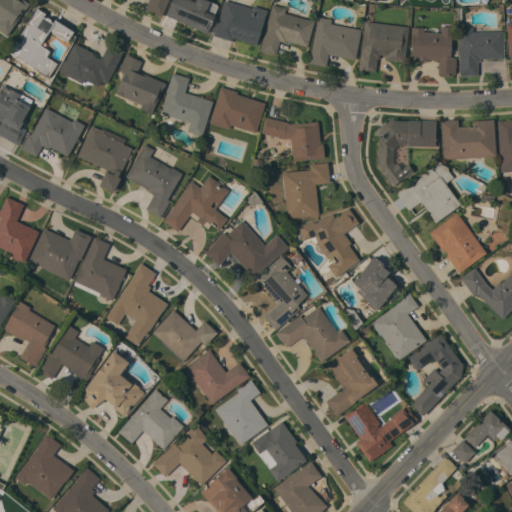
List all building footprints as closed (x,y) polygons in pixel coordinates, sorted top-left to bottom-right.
[(0,0),(31,0),(34,2),(25,16),(21,13),(7,34),(0,29),(0,0)] [(167,0),(161,16),(144,9),(147,0),(167,0)] [(164,15),(170,0),(206,0),(216,4),(217,6),(206,33),(164,15)] [(224,0),(251,8),(252,6),(267,10),(265,14),(256,44),(232,37),(231,41),(212,35),(218,15),(219,16),(224,0)] [(271,4),(285,8),(283,13),(313,21),(306,46),(286,41),(285,42),(279,40),(275,55),(259,50),(271,4)] [(36,8),(45,13),(43,16),(45,18),(46,17),(50,19),(49,21),(52,22),(54,19),(73,31),(66,41),(49,30),(39,45),(49,51),(45,56),(56,63),(47,76),(8,52),(15,41),(19,43),(22,38),(18,36),(36,8)] [(361,29),(354,60),(328,54),(325,66),(308,63),(317,16),(331,19),(330,23),(361,29)] [(408,27),(404,62),(385,59),(386,55),(379,54),(378,58),(376,58),(375,71),(358,69),(364,21),(408,27)] [(412,34),(410,34),(411,27),(423,28),(423,31),(440,32),(441,26),(451,26),(449,57),(456,58),(455,73),(449,73),(448,76),(441,75),(441,74),(437,74),(438,60),(426,59),(426,61),(425,61),(425,62),(423,62),(423,60),(420,60),(420,62),(416,61),(416,59),(413,59),(413,61),(411,61),(411,60),(410,60),(412,34)] [(503,31),(503,58),(479,59),(479,62),(477,62),(477,75),(459,75),(458,27),(472,27),(473,31),(503,31)] [(106,83),(100,80),(97,86),(84,79),(82,83),(59,72),(60,69),(58,68),(62,60),(64,61),(74,43),(93,53),(92,55),(100,59),(102,56),(102,55),(108,44),(122,51),(106,83)] [(164,82),(151,113),(139,108),(141,104),(114,93),(122,74),(121,73),(121,72),(118,70),(125,53),(137,58),(136,59),(141,61),(137,71),(164,82)] [(212,101),(201,136),(186,131),(189,122),(160,113),(166,93),(165,93),(172,72),(188,78),(184,92),(212,101)] [(0,134),(0,122),(1,121),(0,120),(0,87),(1,86),(0,86),(1,84),(9,89),(9,88),(31,100),(28,106),(29,106),(21,121),(22,122),(19,126),(25,129),(19,140),(21,140),(18,145),(0,134)] [(220,86),(237,92),(236,94),(264,103),(255,132),(230,125),(229,129),(208,123),(220,86)] [(45,107),(71,121),(73,118),(84,124),(76,138),(80,140),(78,143),(75,141),(67,156),(49,146),(48,148),(41,145),(35,156),(20,148),(28,133),(30,134),(45,107)] [(317,121),(319,144),(322,144),(324,158),(293,161),(292,157),(292,158),(291,150),(290,138),(283,138),(282,138),(282,137),(260,132),(264,117),(288,122),(288,124),(300,122),(300,123),(317,121)] [(408,120),(435,121),(434,146),(406,145),(397,145),(393,149),(392,163),(393,164),(396,162),(401,169),(408,164),(412,171),(391,186),(376,164),(378,137),(373,132),(385,121),(386,123),(386,121),(388,120),(390,119),(392,119),(394,119),(394,120),(408,120)] [(442,159),(440,120),(457,119),(457,126),(471,125),(471,120),(493,119),(495,156),(442,159)] [(496,120),(511,119),(511,170),(500,172),(496,120)] [(130,148),(117,177),(119,178),(113,192),(98,185),(106,169),(77,155),(91,126),(102,131),(101,134),(130,148)] [(209,152),(211,153),(208,162),(203,160),(203,159),(197,157),(203,138),(212,141),(209,152)] [(170,168),(171,167),(182,173),(167,199),(169,200),(159,217),(145,209),(153,194),(144,189),(145,188),(125,176),(144,144),(153,149),(149,156),(170,168)] [(282,172),(310,169),(309,164),(327,162),(329,182),(315,184),(318,214),(287,218),(282,172)] [(460,204),(435,222),(420,201),(408,210),(396,194),(439,163),(447,167),(448,171),(452,177),(444,183),(460,204)] [(176,201),(175,201),(191,180),(199,187),(208,175),(228,190),(214,209),(227,218),(218,230),(205,221),(202,225),(196,220),(198,217),(191,212),(177,231),(162,220),(176,201)] [(507,194),(499,192),(499,177),(506,176),(507,194)] [(254,191),(262,202),(252,205),(246,201),(254,191)] [(493,195),(492,202),(480,199),(481,193),(493,195)] [(38,231),(23,263),(11,257),(12,253),(0,247),(0,207),(5,196),(23,204),(16,220),(38,231)] [(332,214),(334,217),(335,217),(347,208),(358,222),(343,233),(350,243),(348,245),(359,260),(335,277),(326,265),(331,262),(332,262),(334,261),(331,257),(327,259),(318,246),(314,236),(302,240),(298,226),(332,214)] [(485,253),(458,272),(446,254),(443,249),(441,250),(429,232),(456,212),(485,253)] [(264,245),(276,234),(286,246),(252,277),(230,252),(218,265),(204,253),(222,232),(225,234),(241,220),(264,245)] [(69,240),(74,228),(91,236),(79,260),(78,259),(68,280),(28,260),(43,228),(69,240)] [(93,236),(109,243),(102,258),(126,269),(111,300),(99,294),(98,296),(73,284),(74,281),(73,281),(93,236)] [(307,295),(296,304),(299,308),(274,329),(263,316),(278,303),(255,278),(280,255),(291,267),(286,271),(307,295)] [(372,256),(383,264),(381,267),(388,272),(387,273),(389,275),(389,276),(397,282),(377,309),(376,309),(375,310),(366,304),(367,302),(361,297),(362,295),(356,290),(359,287),(352,282),(372,256)] [(135,271),(134,271),(139,263),(155,273),(147,284),(150,286),(147,290),(167,303),(163,310),(162,309),(145,335),(143,334),(136,345),(124,336),(135,320),(124,313),(116,325),(105,317),(135,271)] [(511,270),(511,308),(502,319),(476,294),(473,296),(460,277),(474,267),(486,283),(492,289),(499,281),(501,282),(511,270)] [(324,284),(317,274),(320,272),(322,272),(324,272),(326,272),(329,274),(332,276),(333,277),(324,284)] [(425,339),(398,359),(380,334),(379,335),(370,322),(395,304),(393,302),(407,291),(417,305),(407,313),(425,339)] [(0,296),(2,292),(15,300),(0,324),(0,296)] [(54,325),(45,339),(47,340),(43,346),(46,348),(35,366),(18,356),(19,354),(20,354),(28,341),(23,338),(22,339),(20,338),(19,339),(4,330),(5,329),(3,327),(16,306),(15,305),(18,300),(29,307),(28,309),(54,325)] [(299,315),(301,318),(318,306),(336,331),(340,329),(349,341),(321,361),(302,336),(286,347),(275,332),(299,315)] [(341,311),(346,308),(353,309),(362,323),(354,329),(341,311)] [(195,330),(204,320),(216,332),(204,345),(200,341),(183,360),(152,331),(172,309),(195,330)] [(88,346),(91,341),(102,348),(96,357),(98,359),(89,373),(91,374),(86,381),(70,371),(71,370),(61,363),(51,378),(40,371),(41,369),(38,367),(49,351),(51,353),(63,334),(62,333),(67,325),(78,331),(74,337),(88,346)] [(439,333),(461,363),(462,363),(460,378),(458,378),(422,415),(410,404),(427,386),(421,381),(434,368),(438,372),(441,368),(434,358),(434,359),(432,357),(416,369),(407,357),(439,333)] [(325,364),(329,361),(330,362),(335,358),(334,356),(336,354),(338,357),(349,349),(348,349),(352,346),(358,354),(355,356),(358,361),(359,360),(362,360),(364,364),(364,367),(376,384),(353,401),(353,402),(335,416),(325,401),(342,388),(325,364)] [(225,372),(238,362),(249,376),(211,404),(193,379),(190,381),(181,369),(209,349),(225,372)] [(112,351),(114,352),(116,350),(122,354),(120,356),(128,362),(127,363),(128,364),(119,375),(128,382),(129,379),(138,387),(143,392),(123,416),(104,399),(91,408),(80,394),(112,351)] [(214,409),(237,392),(236,390),(250,379),(259,392),(249,400),(267,424),(239,444),(214,409)] [(186,385),(181,388),(177,384),(182,380),(186,385)] [(154,388),(167,399),(159,408),(170,417),(171,415),(183,425),(163,448),(142,430),(130,443),(117,431),(154,388)] [(342,414),(362,400),(379,423),(376,425),(378,427),(390,419),(389,418),(393,415),(392,413),(400,408),(401,410),(407,406),(416,419),(412,422),(413,423),(388,441),(391,445),(369,462),(355,442),(359,439),(342,414)] [(489,410),(509,429),(500,439),(496,436),(493,440),(486,434),(474,447),(464,437),(489,410)] [(305,459),(276,481),(267,469),(275,463),(273,461),(270,463),(261,452),(265,449),(264,448),(258,453),(250,442),(267,430),(267,431),(281,421),(296,441),(293,443),(305,459)] [(173,442),(176,445),(188,434),(187,432),(196,425),(207,438),(201,443),(211,453),(215,450),(225,460),(200,484),(179,462),(164,476),(152,463),(173,442)] [(36,447),(35,446),(45,433),(60,444),(52,454),(73,470),(65,481),(64,480),(50,499),(27,481),(24,485),(14,477),(36,447)] [(511,473),(511,474),(510,473),(509,474),(507,472),(508,471),(507,470),(506,470),(501,464),(500,465),(496,460),(499,458),(495,453),(506,445),(504,442),(511,436),(511,473)] [(474,451),(463,462),(451,450),(461,439),(474,451)] [(412,511),(401,501),(444,456),(456,467),(441,482),(443,490),(442,491),(446,495),(433,508),(434,509),(431,511),(412,511)] [(310,461),(321,476),(307,485),(326,506),(320,511),(290,511),(288,511),(276,497),(279,495),(273,487),(310,461)] [(76,481),(74,479),(81,472),(80,471),(85,466),(99,478),(91,488),(94,491),(91,494),(108,509),(105,511),(55,511),(51,508),(76,481)] [(227,467),(236,477),(235,478),(251,497),(242,504),(244,507),(238,511),(217,511),(199,491),(227,467)] [(462,474),(458,479),(452,474),(456,469),(462,474)] [(484,485),(479,489),(476,484),(480,480),(484,485)] [(436,511),(456,492),(462,498),(462,499),(467,504),(460,511),(436,511)]
